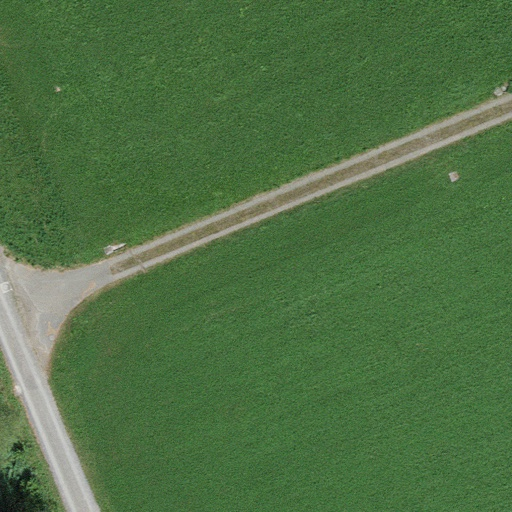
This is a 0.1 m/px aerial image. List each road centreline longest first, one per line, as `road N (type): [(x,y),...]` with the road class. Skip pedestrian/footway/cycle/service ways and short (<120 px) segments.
road 1 (track): [(18,309),(511,104)]
road 2 (track): [(100,511),(18,309)]
